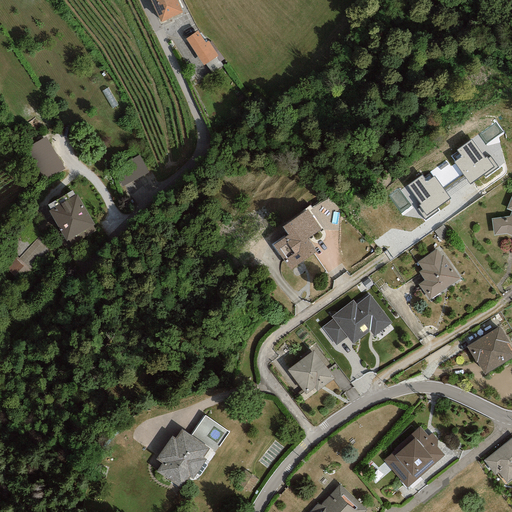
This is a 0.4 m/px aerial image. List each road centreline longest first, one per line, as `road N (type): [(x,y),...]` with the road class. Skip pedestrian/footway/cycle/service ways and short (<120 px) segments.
road 1 (unclassified): [(138,0),(198,88),(206,136),(0,368)]
road 2 (unknown): [(382,257),(308,302),(275,344),(271,368),(284,391),(326,432)]
road 3 (residential): [(502,302),(385,377),(363,403)]
road 4 (residential): [(363,403),(432,392),(511,421)]
road 5 (unclassified): [(256,511),(303,449),(363,403)]
road 6 (unknown): [(511,423),(436,476),(406,511)]
